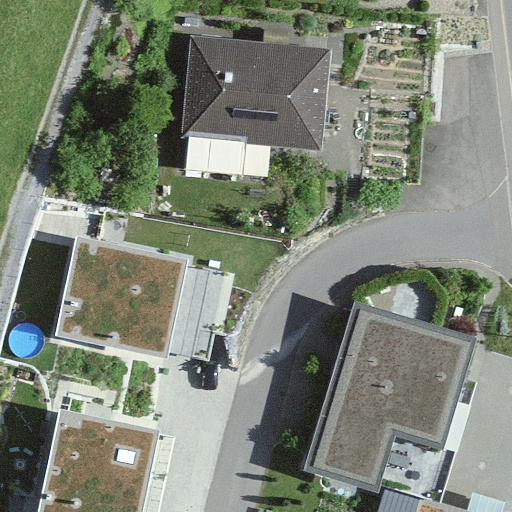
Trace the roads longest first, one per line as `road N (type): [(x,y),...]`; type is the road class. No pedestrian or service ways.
road 1 (residential): [(511,227),(426,239),(348,267),(286,315),(234,511)]
road 2 (track): [(0,271),(94,0)]
